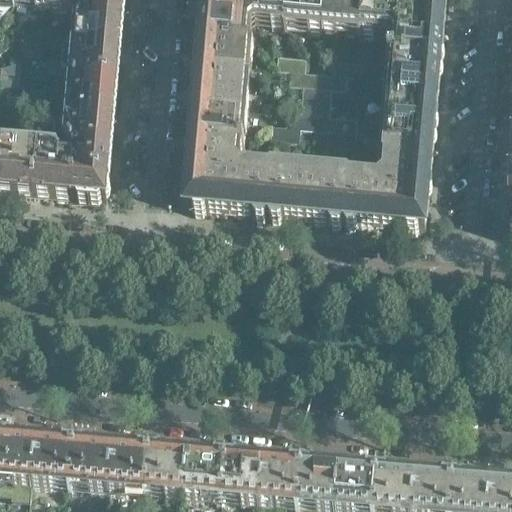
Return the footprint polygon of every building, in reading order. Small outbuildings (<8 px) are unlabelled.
[(52,15),(53,0),(15,0),(15,7),(36,9),(36,14),(52,15)] [(91,7),(92,0),(53,0),(52,15),(65,16),(69,13),(69,12),(76,12),(79,10),(87,11),(91,7)] [(124,22),(125,0),(92,0),(91,7),(87,11),(86,18),(124,22)] [(249,17),(250,0),(205,0),(205,13),(249,17)] [(285,35),(288,0),(250,0),(249,17),(248,21),(255,28),(268,30),(272,34),(285,35)] [(323,41),(326,0),(288,0),(285,35),(284,37),(288,38),(289,33),(309,35),(308,40),(323,41)] [(361,42),(364,0),(326,0),(323,41),(337,42),(338,38),(358,40),(357,44),(361,44),(361,42)] [(400,34),(400,31),(402,0),(364,0),(361,42),(374,43),(379,40),(392,41),(400,34)] [(444,35),(446,0),(402,0),(400,31),(444,35)] [(249,33),(255,28),(248,21),(249,17),(205,13),(205,15),(202,17),(201,24),(204,27),(202,47),(251,51),(252,45),(248,41),(249,33)] [(121,56),(124,22),(86,18),(81,23),(80,34),(77,34),(74,36),(73,52),(121,56)] [(442,55),(444,35),(400,31),(400,34),(392,41),(397,47),(396,54),(392,57),(391,64),(441,69),(441,67),(444,64),(444,58),(442,55)] [(252,70),(254,51),(251,51),(202,47),(200,67),(197,70),(196,76),(199,79),(199,81),(250,85),(251,83),(247,82),(248,70),(252,70)] [(118,90),(121,56),(73,52),(71,70),(77,70),(75,87),(118,90)] [(12,73),(8,64),(0,70),(0,74),(1,77),(12,73)] [(438,103),(440,82),(442,80),(443,73),(441,70),(441,69),(391,64),(389,64),(386,98),(438,103)] [(291,79),(293,66),(279,65),(278,78),(291,79)] [(305,81),(306,67),(293,66),(291,79),(305,81)] [(347,84),(348,71),(335,70),(333,83),(347,84)] [(360,86),(361,72),(348,71),(347,84),(360,86)] [(304,94),(305,81),(291,79),(290,93),(304,94)] [(18,93),(20,81),(12,81),(2,80),(1,92),(18,93)] [(31,95),(32,83),(20,81),(18,93),(31,95)] [(247,119),(250,87),(250,85),(199,81),(199,83),(196,85),(195,91),(197,94),(196,115),(247,119)] [(318,96),(319,82),(305,81),(304,94),(318,96)] [(332,97),(333,83),(319,82),(318,96),(332,97)] [(44,96),(45,84),(32,83),(31,95),(44,96)] [(346,98),(347,84),(333,83),(332,97),(346,98)] [(115,125),(118,90),(75,87),(74,103),(68,102),(66,120),(115,125)] [(316,122),(318,96),(304,94),(301,120),(316,122)] [(330,123),(332,97),(318,96),(316,122),(330,123)] [(436,123),(438,103),(386,98),(384,116),(389,116),(387,129),(383,129),(383,132),(435,136),(435,134),(438,132),(438,125),(436,123)] [(244,154),(247,119),(196,115),(194,135),(191,137),(190,144),(193,146),(193,148),(242,153),(244,154)] [(300,134),(301,120),(288,119),(287,133),(300,134)] [(111,159),(115,125),(66,120),(65,136),(67,138),(71,139),(69,150),(74,155),(111,159)] [(314,135),(316,122),(301,120),(300,134),(314,135)] [(329,136),(330,123),(316,122),(314,135),(329,136)] [(342,138),(343,125),(343,124),(330,123),(329,136),(342,138)] [(285,146),(287,133),(273,131),(272,145),(285,146)] [(432,170),(433,150),(436,147),(437,141),(435,138),(435,136),(383,132),(380,166),(382,166),(432,170)] [(299,148),(300,134),(287,133),(285,146),(299,148)] [(341,151),(342,138),(329,136),(327,150),(341,151)] [(354,152),(355,139),(342,138),(341,151),(354,152)] [(237,170),(237,163),(242,159),(242,153),(193,148),(192,150),(190,153),(189,159),(191,162),(190,182),(233,186),(234,182),(241,176),(237,170)] [(0,200),(35,203),(40,152),(24,151),(23,155),(2,153),(0,170),(0,200)] [(73,207),(77,167),(73,162),(63,161),(61,159),(56,158),(56,157),(52,153),(40,152),(35,203),(73,207)] [(108,192),(111,159),(74,155),(73,162),(77,167),(73,207),(78,207),(80,210),(99,212),(101,209),(107,210),(107,205),(110,203),(111,194),(108,192)] [(430,190),(432,170),(382,166),(381,172),(385,177),(384,184),(379,188),(385,196),(385,200),(429,204),(429,202),(432,200),(432,193),(430,190)] [(306,228),(311,176),(272,173),(272,175),(273,175),(268,225),(270,225),(273,227),(279,228),(282,226),(306,228)] [(268,225),(273,175),(272,175),(259,174),(255,177),(241,176),(234,182),(233,186),(230,221),(255,223),(257,226),(263,227),(266,224),(268,225)] [(344,231),(348,182),(349,182),(349,180),(311,176),(306,228),(330,230),(332,233),(339,233),(342,231),(344,231)] [(230,221),(233,186),(190,182),(186,217),(193,218),(196,220),(203,221),(206,219),(230,221)] [(382,235),(385,200),(385,196),(379,188),(365,187),(361,183),(349,182),(348,182),(344,231),(346,231),(348,234),(354,235),(357,233),(382,235)] [(426,239),(429,204),(385,200),(382,235),(406,237),(408,240),(416,240),(418,238),(426,239)] [(32,491),(36,444),(0,440),(0,484),(14,486),(14,490),(32,491)] [(70,491),(74,448),(36,444),(32,491),(50,493),(51,489),(70,491)] [(108,498),(112,451),(74,448),(70,491),(90,493),(90,497),(108,498)] [(146,498),(150,454),(112,451),(108,498),(126,500),(126,496),(146,498)] [(184,505),(188,458),(150,454),(146,498),(166,500),(165,503),(184,505)] [(222,505),(226,461),(188,458),(184,505),(202,507),(202,503),(222,505)] [(259,511),(263,465),(226,461),(222,505),(241,506),(241,510),(259,511)] [(297,511),(301,468),(263,465),(259,511),(261,511),(277,511),(278,510),(297,511)] [(335,511),(339,471),(301,468),(297,511),(303,511),(335,511)] [(373,511),(377,475),(339,471),(335,511),(373,511)] [(411,511),(415,478),(377,475),(373,511),(411,511)] [(450,511),(453,482),(415,478),(411,511),(450,511)] [(488,511),(491,485),(453,482),(450,511),(488,511)] [(511,511),(511,487),(491,485),(488,511),(511,511)]
